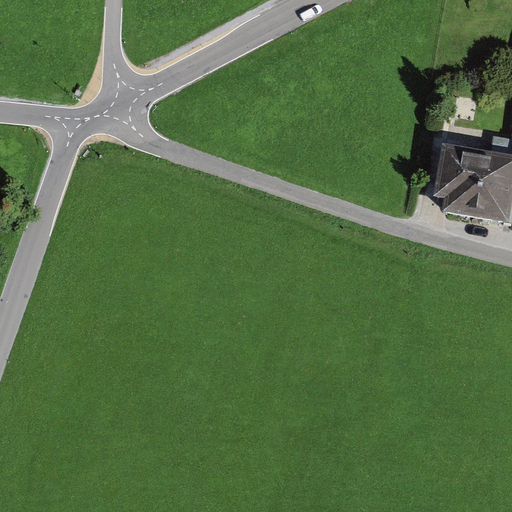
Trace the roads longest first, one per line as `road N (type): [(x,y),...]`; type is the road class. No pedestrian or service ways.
road 1 (track): [(511,258),(334,209),(94,116)]
road 2 (unclassified): [(94,116),(321,0)]
road 3 (unclassified): [(0,343),(66,152),(94,116)]
